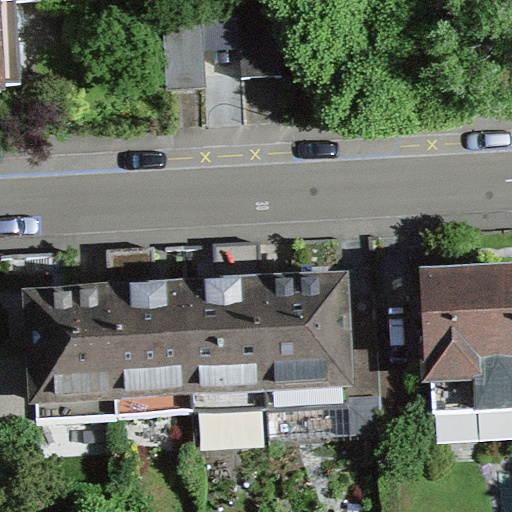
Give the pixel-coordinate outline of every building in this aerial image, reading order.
[(20,85),(15,2),(0,2),(0,91),(1,92),(0,86),(20,85)] [(239,13),(243,78),(282,76),(278,12),(239,13)] [(165,23),(169,89),(206,87),(202,21),(165,23)] [(186,286),(193,414),(268,410),(261,288),(259,243),(213,245),(218,285),(197,286),(186,286)] [(111,296),(118,418),(193,414),(186,286),(168,287),(154,288),(154,249),(109,251),(111,296)] [(453,276),(453,278),(438,278),(422,279),(427,382),(476,380),(477,413),(511,411),(511,274),(489,276),(489,275),(485,275),(485,274),(482,274),(482,273),(458,274),(458,275),(456,275),(456,276),(453,276)] [(261,288),(268,410),(348,406),(343,284),(272,287),(261,288)] [(0,353),(0,425),(118,418),(111,296),(42,300),(29,300),(31,352),(0,353)]
